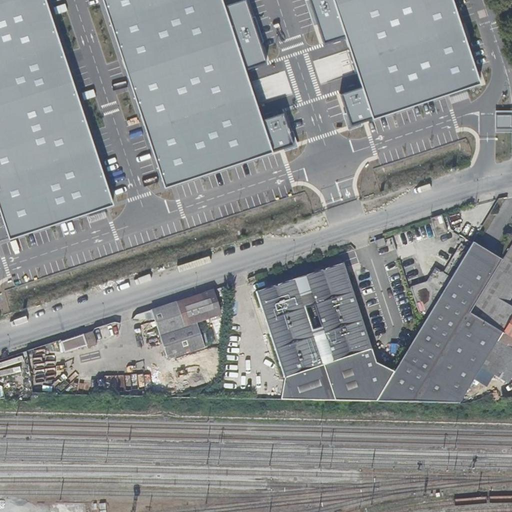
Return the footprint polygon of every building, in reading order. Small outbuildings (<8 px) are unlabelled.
[(0,0),(0,232),(2,236),(106,202),(38,0),(0,0)] [(100,0),(161,184),(287,146),(276,116),(256,121),(241,70),(261,62),(243,0),(232,0),(220,5),(219,0),(100,0)] [(338,35),(351,90),(333,94),(344,123),(477,80),(450,0),(302,0),(316,43),(338,35)] [(505,114),(503,114),(500,114),(497,116),(496,118),(495,120),(495,122),(495,124),(497,126),(498,128),(500,129),(502,129),(504,129),(506,129),(509,126),(510,124),(510,121),(510,119),(509,118),(507,116),(505,114)] [(436,216),(426,219),(432,236),(441,232),(436,216)] [(511,236),(497,260),(475,296),(490,305),(507,277),(511,280),(511,236)] [(382,247),(379,238),(371,241),(374,250),(382,247)] [(475,296),(497,260),(467,243),(391,370),(372,400),(412,401),(417,392),(475,296)] [(338,265),(251,294),(280,378),(320,365),(366,349),(338,265)] [(429,269),(420,271),(425,286),(434,283),(429,269)] [(209,290),(148,310),(163,358),(200,346),(193,322),(216,314),(209,290)] [(491,330),(491,329),(480,321),(490,305),(475,296),(417,392),(433,402),(454,402),(477,366),(493,339),(497,334),(491,330)] [(497,334),(511,309),(511,306),(507,304),(491,329),(491,330),(497,334)] [(511,309),(497,334),(493,339),(511,350),(511,309)] [(100,340),(111,336),(107,325),(103,326),(103,327),(97,329),(98,333),(100,340)] [(89,331),(59,342),(62,351),(83,344),(84,347),(93,344),(93,343),(90,335),(89,331)] [(90,335),(93,343),(100,340),(98,333),(90,335)] [(511,350),(493,339),(477,366),(502,381),(511,366),(511,350)] [(44,346),(21,354),(32,388),(55,380),(44,346)] [(280,378),(280,401),(372,400),(391,370),(374,363),(369,349),(366,349),(320,365),(280,378)] [(231,370),(219,374),(224,390),(236,386),(231,370)] [(72,381),(72,394),(110,395),(110,385),(90,381),(72,381)]
